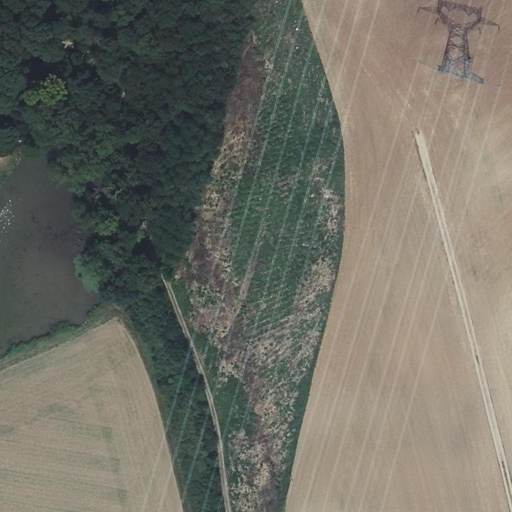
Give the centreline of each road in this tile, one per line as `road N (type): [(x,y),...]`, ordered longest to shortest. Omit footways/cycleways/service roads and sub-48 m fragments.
road 1 (track): [(229,511),(210,387),(155,248),(136,112),(91,53)]
road 2 (track): [(425,169),(511,499)]
road 3 (track): [(189,511),(169,428),(128,321),(0,367)]
